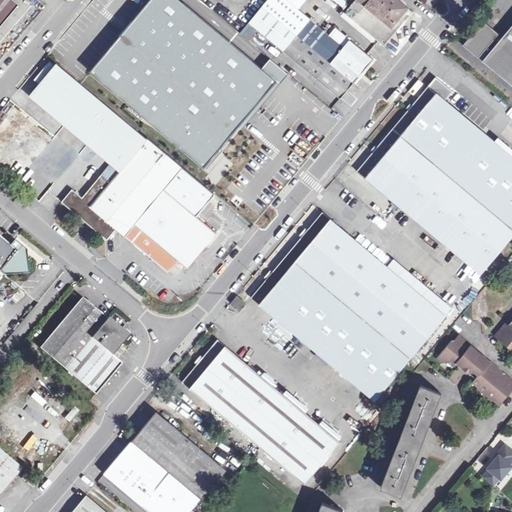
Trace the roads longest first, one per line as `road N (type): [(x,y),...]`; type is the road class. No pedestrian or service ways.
road 1 (unclassified): [(463,0),(179,338)]
road 2 (unclassified): [(0,190),(179,338)]
road 3 (unclassified): [(179,338),(35,511)]
road 4 (unclassified): [(422,511),(511,413)]
road 5 (unknown): [(87,263),(0,361)]
road 6 (unclassified): [(76,0),(0,93)]
